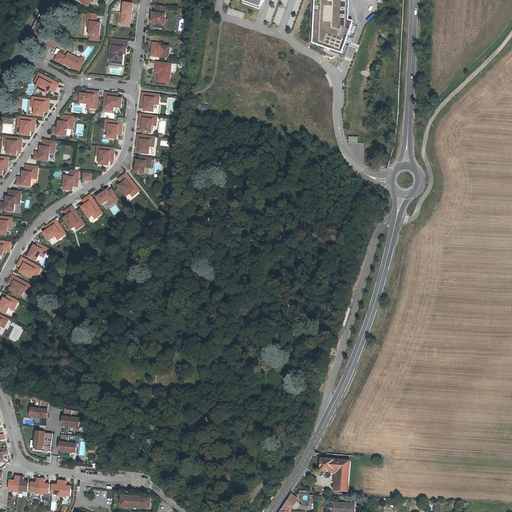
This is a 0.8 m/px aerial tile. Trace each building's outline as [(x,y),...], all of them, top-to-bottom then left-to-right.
[(241,0),(242,2),(259,8),(262,0),(313,0),(311,43),(342,54),(353,22),(348,20),(349,0),(241,0)] [(133,4),(124,3),(123,13),(122,13),(122,17),(123,17),(123,23),(130,24),(131,14),(132,14),(133,4)] [(166,7),(157,6),(156,14),(153,13),(151,27),(164,28),(166,15),(165,15),(166,7)] [(97,14),(89,13),(88,22),(91,23),(90,27),(89,35),(91,36),(90,40),(99,41),(101,24),(96,23),(97,14)] [(127,41),(112,39),(110,52),(113,52),(112,60),(123,62),(124,48),(126,48),(127,41)] [(161,44),(153,43),(152,53),(155,54),(155,55),(159,56),(159,57),(169,58),(170,47),(161,46),(161,44)] [(67,58),(60,54),(56,60),(64,65),(64,63),(80,72),(85,62),(84,62),(85,60),(82,58),(81,60),(69,54),(67,58)] [(172,64),(157,62),(156,70),(159,70),(159,74),(158,82),(169,83),(172,64)] [(59,84),(43,75),(36,87),(48,93),(50,90),(51,87),(56,90),(59,84)] [(86,94),(81,94),(80,102),(80,103),(88,104),(93,105),(93,108),(97,109),(99,92),(90,91),(89,95),(86,94)] [(115,94),(106,93),(104,110),(108,110),(108,106),(121,108),(123,99),(118,98),(115,98),(115,94)] [(160,95),(143,93),(142,102),(146,103),(145,106),(145,111),(154,112),(155,104),(156,105),(157,99),(159,99),(160,95)] [(50,99),(33,98),(32,102),(36,102),(36,107),(35,115),(44,117),(45,112),(45,109),(49,109),(50,99)] [(157,116),(140,114),(139,124),(143,124),(143,128),(142,133),(151,134),(152,126),(154,126),(154,120),(157,121),(157,116)] [(74,117),(62,115),(61,122),(59,121),(58,128),(54,128),(53,135),(67,136),(68,129),(69,123),(73,124),(74,117)] [(36,119),(19,117),(19,121),(23,122),(22,127),(21,135),(30,136),(31,131),(31,128),(35,128),(36,119)] [(123,122),(106,120),(105,125),(109,125),(109,130),(108,138),(117,139),(118,135),(118,131),(122,132),(123,122)] [(155,137),(138,135),(136,145),(141,145),(140,149),(140,154),(149,155),(150,147),(151,147),(152,141),(154,142),(155,137)] [(23,138),(5,136),(5,141),(9,141),(8,146),(7,154),(17,155),(17,151),(18,147),(21,148),(23,138)] [(56,142),(44,140),(43,147),(41,146),(40,153),(36,153),(35,160),(49,161),(50,154),(51,148),(55,149),(56,142)] [(114,148),(97,147),(97,151),(101,151),(100,156),(99,164),(109,166),(109,157),(113,158),(114,148)] [(9,158),(0,156),(0,174),(3,175),(4,170),(4,167),(8,167),(9,158)] [(151,158),(139,157),(139,161),(137,161),(136,173),(145,174),(145,167),(147,167),(148,162),(151,163),(151,158)] [(38,167),(26,166),(26,172),(23,172),(22,178),(18,178),(17,185),(32,186),(32,179),(33,173),(37,174),(38,167)] [(79,172),(70,171),(70,177),(65,177),(64,190),(73,191),(73,186),(74,184),(78,185),(79,172)] [(126,174),(121,178),(124,182),(122,184),(119,186),(127,196),(130,194),(137,188),(126,174)] [(137,188),(130,194),(133,196),(140,191),(137,188)] [(118,200),(112,190),(108,192),(107,190),(97,198),(102,205),(108,201),(109,203),(113,200),(115,202),(118,200)] [(21,192),(9,191),(9,197),(6,197),(5,204),(1,203),(0,210),(15,212),(15,204),(16,198),(20,199),(21,192)] [(90,195),(84,199),(87,204),(85,205),(82,207),(89,218),(93,215),(100,210),(90,195)] [(72,206),(67,210),(70,214),(67,216),(64,218),(71,229),(82,221),(72,206)] [(13,219),(0,216),(0,234),(7,235),(8,227),(9,222),(13,223),(13,219)] [(66,234),(56,220),(49,226),(51,229),(48,231),(44,234),(49,241),(56,237),(57,238),(61,235),(63,237),(66,234)] [(11,243),(0,241),(0,255),(3,255),(4,251),(10,252),(11,243)] [(48,249),(38,243),(36,247),(34,246),(28,257),(36,261),(39,255),(41,256),(44,251),(46,253),(48,249)] [(22,258),(19,264),(23,266),(22,269),(21,272),(32,278),(34,274),(38,266),(22,258)] [(12,276),(9,282),(14,284),(13,286),(11,290),(22,296),(28,284),(12,276)] [(18,302),(8,296),(6,299),(4,299),(0,306),(0,310),(6,314),(9,308),(11,309),(14,304),(16,305),(18,302)] [(9,319),(0,314),(0,325),(2,327),(4,322),(7,323),(9,319)] [(49,402),(36,398),(35,408),(32,407),(31,416),(47,418),(49,402)] [(78,412),(65,408),(63,425),(80,428),(81,419),(78,419),(78,412)] [(53,434),(37,432),(35,448),(44,449),(44,446),(51,447),(53,434)] [(76,436),(62,435),(60,451),(77,453),(78,444),(75,444),(76,436)] [(7,448),(0,449),(0,461),(4,461),(3,455),(9,454),(7,448)] [(322,458),(321,471),(333,472),(333,471),(339,472),(338,491),(348,492),(351,461),(322,458)] [(15,481),(10,481),(9,490),(19,491),(20,477),(16,477),(15,481)] [(24,478),(20,477),(19,491),(28,492),(29,483),(24,482),(24,478)] [(41,479),(37,479),(37,484),(31,483),(31,492),(40,493),(41,479)] [(46,480),(41,479),(40,493),(49,494),(50,485),(45,484),(46,480)] [(63,482),(59,481),(58,486),(53,485),(52,494),(61,495),(63,482)] [(67,482),(63,482),(61,495),(71,496),(72,487),(66,487),(67,482)] [(287,511),(291,505),(292,506),(298,498),(292,494),(280,511),(287,511)] [(151,499),(122,496),(121,506),(131,507),(131,506),(140,507),(140,508),(150,509),(151,499)] [(354,511),(355,504),(335,503),(334,511),(354,511)]
